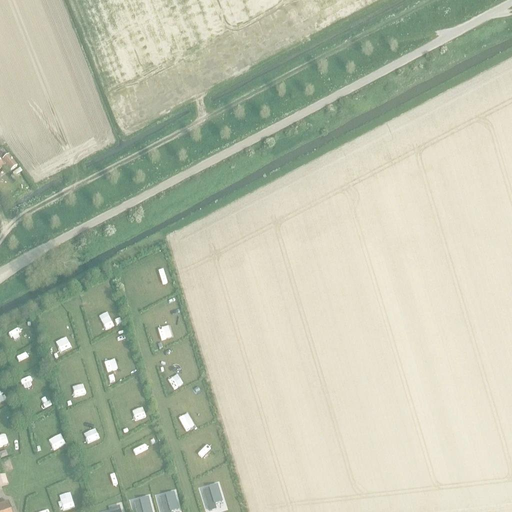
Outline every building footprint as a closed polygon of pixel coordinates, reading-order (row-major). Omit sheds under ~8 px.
[(8,156),(0,161),(0,168),(3,166),(5,164),(10,171),(16,167),(8,156)] [(12,324),(15,338),(24,336),(22,322),(12,324)] [(116,369),(130,363),(127,357),(114,363),(116,369)] [(37,367),(28,370),(31,380),(40,377),(37,367)] [(0,396),(10,393),(6,383),(0,385),(0,396)] [(126,424),(142,419),(138,407),(122,412),(126,424)] [(52,408),(41,414),(45,422),(56,416),(52,408)] [(157,455),(141,461),(144,467),(160,461),(157,455)] [(11,468),(0,470),(2,481),(12,479),(11,468)] [(158,478),(149,484),(155,493),(164,486),(158,478)] [(217,510),(215,504),(223,502),(218,485),(209,487),(210,489),(204,491),(210,511),(217,510)] [(166,495),(166,496),(160,498),(163,511),(171,511),(172,511),(179,510),(175,492),(166,495)] [(140,499),(141,501),(134,503),(136,511),(152,511),(149,497),(140,499)] [(0,511),(10,511),(8,503),(0,505),(0,511)]
